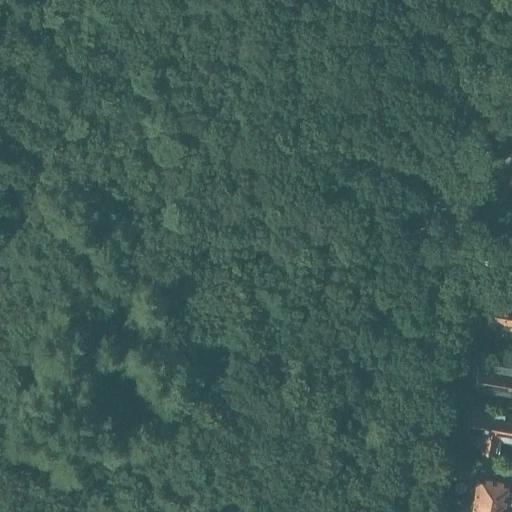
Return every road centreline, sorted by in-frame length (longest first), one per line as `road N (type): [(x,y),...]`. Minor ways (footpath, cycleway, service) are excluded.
road 1 (unknown): [(330,511),(425,0)]
road 2 (unclassified): [(407,511),(446,232)]
road 3 (unclassified): [(446,232),(489,0)]
